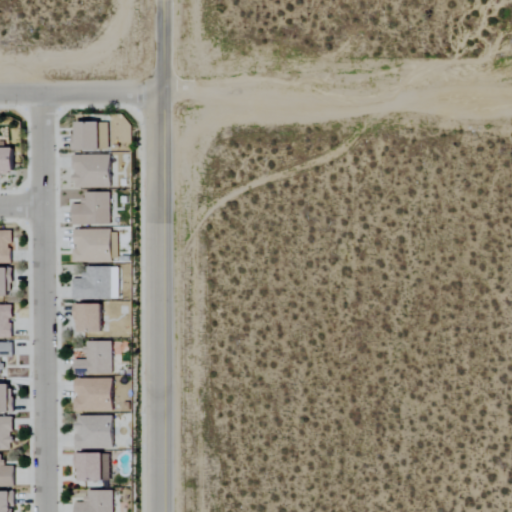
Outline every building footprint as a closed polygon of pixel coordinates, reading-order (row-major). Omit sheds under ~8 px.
[(73,150),(109,149),(108,122),(73,122),(73,150)] [(13,147),(0,147),(0,174),(14,174),(13,147)] [(110,155),(74,155),(74,187),(110,188),(110,155)] [(72,204),(72,225),(111,224),(110,192),(83,192),(83,204),(72,204)] [(74,230),(75,250),(73,250),(73,263),(118,262),(117,229),(74,230)] [(0,230),(0,262),(12,263),(11,231),(0,230)] [(0,267),(0,295),(12,295),(11,267),(0,267)] [(73,279),(74,301),(119,299),(118,267),(84,268),(84,279),(73,279)] [(76,332),(102,332),(101,304),(75,304),(76,332)] [(12,305),(0,305),(0,338),(12,338),(12,305)] [(111,341),(85,342),(85,360),(74,360),(74,375),(112,375),(111,341)] [(0,375),(3,375),(3,356),(13,356),(13,343),(0,342),(0,375)] [(111,378),(75,380),(76,399),(74,399),(74,413),(112,412),(111,378)] [(0,384),(0,411),(12,412),(12,384),(0,384)] [(114,449),(113,416),(76,417),(77,450),(114,449)] [(0,449),(13,449),(12,417),(0,417),(0,449)] [(110,453),(75,454),(75,470),(79,470),(79,482),(111,481),(110,453)] [(0,487),(14,488),(14,466),(1,466),(1,454),(0,454),(0,487)] [(113,511),(114,491),(86,490),(86,503),(75,502),(75,511),(113,511)] [(0,491),(0,511),(12,511),(12,491),(0,491)]
